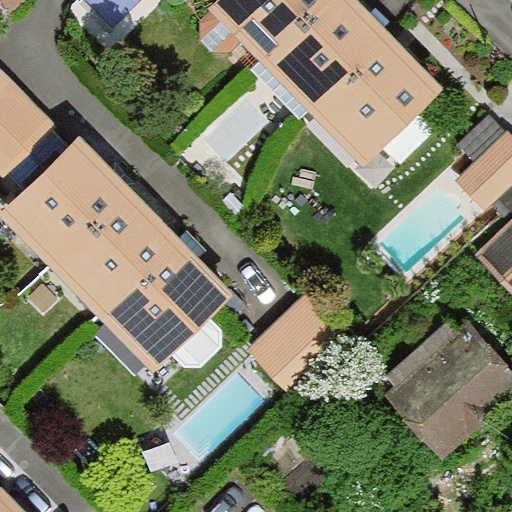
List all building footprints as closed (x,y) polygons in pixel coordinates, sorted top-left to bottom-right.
[(0,0),(0,10),(2,12),(13,0),(0,0)] [(222,0),(217,6),(363,154),(433,85),(348,0),(222,0)] [(13,204),(161,350),(227,284),(83,141),(75,148),(11,84),(0,95),(0,158),(30,188),(13,204)] [(483,161),(464,179),(486,202),(511,177),(511,141),(491,120),(467,144),(483,161)] [(511,225),(484,252),(511,281),(511,225)] [(310,298),(260,346),(300,388),(351,340),(310,298)] [(511,373),(470,325),(393,392),(443,449),(511,388),(511,373)] [(0,511),(14,511),(0,498),(0,511)]
